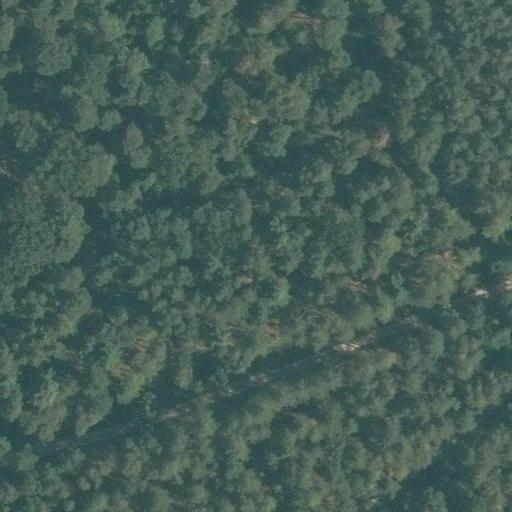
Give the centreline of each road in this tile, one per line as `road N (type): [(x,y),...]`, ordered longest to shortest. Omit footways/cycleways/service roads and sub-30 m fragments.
road 1 (track): [(0,461),(511,287)]
road 2 (track): [(511,359),(329,511)]
